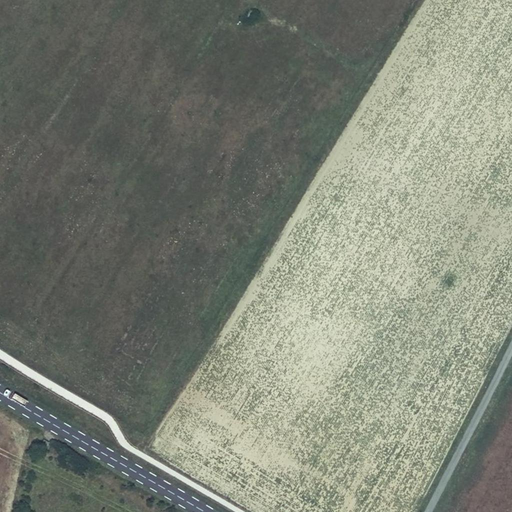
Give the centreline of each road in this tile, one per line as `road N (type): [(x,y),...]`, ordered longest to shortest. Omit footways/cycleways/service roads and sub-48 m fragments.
road 1 (secondary): [(0,391),(205,511)]
road 2 (residential): [(427,511),(511,346)]
